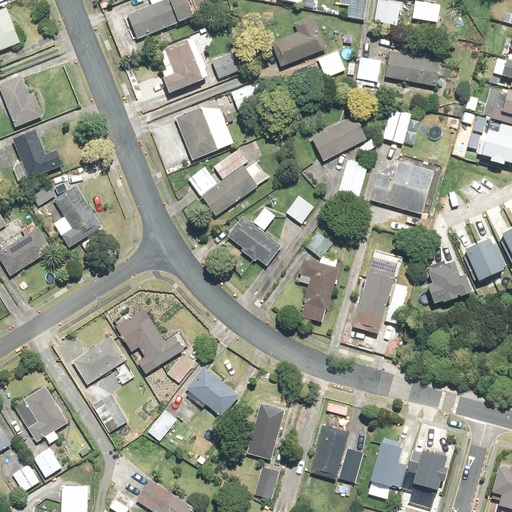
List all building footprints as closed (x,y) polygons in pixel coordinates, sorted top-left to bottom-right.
[(198,18),(191,0),(150,0),(153,7),(130,17),(140,42),(198,18)] [(369,0),(351,0),(349,19),(367,22),(369,0)] [(404,4),(377,1),(374,24),(402,27),(404,4)] [(443,6),(417,3),(415,20),(441,23),(443,6)] [(0,54),(23,45),(10,9),(0,13),(0,54)] [(329,50),(316,16),(297,24),(300,34),(278,42),(287,66),(329,50)] [(195,40),(163,53),(171,72),(167,74),(175,93),(211,79),(195,40)] [(339,50),(319,59),(328,80),(348,71),(339,50)] [(239,51),(213,62),(222,81),(248,70),(239,51)] [(392,55),(388,80),(439,88),(443,63),(392,55)] [(383,62),(362,59),(358,80),(379,84),(383,62)] [(511,62),(501,59),(496,75),(511,79),(511,62)] [(24,76),(0,85),(18,129),(35,122),(47,117),(37,94),(33,95),(24,76)] [(263,82),(232,93),(239,112),(269,102),(263,82)] [(511,92),(492,87),(486,109),(495,111),(493,118),(511,123),(511,92)] [(222,110),(203,109),(178,119),(195,161),(236,145),(222,110)] [(414,115),(393,110),(385,140),(406,146),(414,115)] [(358,116),(314,138),(326,163),(370,140),(358,116)] [(494,160),(493,164),(508,168),(509,164),(511,164),(511,127),(503,125),(501,134),(491,132),(485,157),(494,160)] [(39,131),(15,141),(24,163),(14,167),(22,186),(66,167),(59,151),(49,156),(39,131)] [(373,140),(362,149),(367,156),(379,146),(373,140)] [(215,168),(226,182),(247,166),(252,162),(242,148),(215,168)] [(347,203),(359,206),(370,166),(349,161),(340,192),(350,194),(347,203)] [(396,179),(380,175),(373,202),(425,216),(436,172),(401,163),(396,179)] [(208,169),(191,182),(217,218),(262,185),(247,166),(226,182),(220,186),(208,169)] [(50,186),(34,195),(42,208),(57,198),(50,186)] [(57,225),(73,249),(105,228),(79,187),(56,201),(67,218),(57,225)] [(316,209),(300,197),(287,214),(303,226),(316,209)] [(268,208),(256,224),(266,232),(279,217),(268,208)] [(0,211),(0,233),(9,228),(0,211)] [(245,249),(243,252),(257,263),(260,260),(268,267),(283,248),(265,233),(255,226),(245,218),(230,237),(245,249)] [(40,229),(0,253),(0,256),(13,278),(55,252),(40,229)] [(319,232),(307,247),(322,259),(334,244),(319,232)] [(494,241),(469,251),(482,284),(508,273),(494,241)] [(326,323),(341,269),(338,269),(340,262),(324,258),(322,264),(306,259),(300,283),(311,286),(302,317),(326,323)] [(463,301),(461,298),(467,297),(467,299),(477,296),(470,275),(463,277),(459,265),(433,273),(436,285),(431,287),(437,306),(449,303),(450,306),(463,301)] [(398,273),(371,267),(355,329),(382,336),(386,323),(391,303),(398,273)] [(393,304),(405,307),(410,288),(398,285),(393,304)] [(405,307),(393,304),(391,303),(386,323),(403,328),(408,308),(405,307)] [(147,309),(119,328),(133,349),(142,343),(149,353),(140,359),(148,371),(187,345),(179,333),(168,341),(147,309)] [(114,334),(75,357),(89,380),(128,357),(114,334)] [(181,356),(168,373),(181,384),(195,367),(181,356)] [(208,361),(189,384),(225,413),(244,390),(208,361)] [(48,387),(18,408),(40,443),(71,423),(48,387)] [(113,397),(96,406),(111,431),(127,421),(113,397)] [(288,409),(262,402),(248,449),(274,457),(288,409)] [(165,412),(149,431),(161,439),(175,418),(165,412)] [(0,422),(0,453),(13,446),(0,422)] [(348,450),(353,434),(326,426),(312,473),(338,481),(339,478),(358,484),(366,456),(348,450)] [(402,463),(407,446),(385,439),(372,481),(401,490),(408,465),(402,463)] [(51,448),(35,456),(49,478),(64,469),(51,448)] [(449,482),(452,468),(449,467),(451,458),(426,451),(417,483),(442,490),(444,481),(449,482)] [(31,464),(14,475),(25,493),(42,482),(31,464)] [(282,472),(264,467),(255,495),(273,501),(282,472)] [(503,511),(511,511),(511,469),(503,467),(496,493),(505,495),(502,506),(505,507),(503,511)] [(153,479),(139,498),(158,511),(193,511),(196,509),(153,479)] [(67,487),(66,511),(91,511),(93,488),(67,487)]
